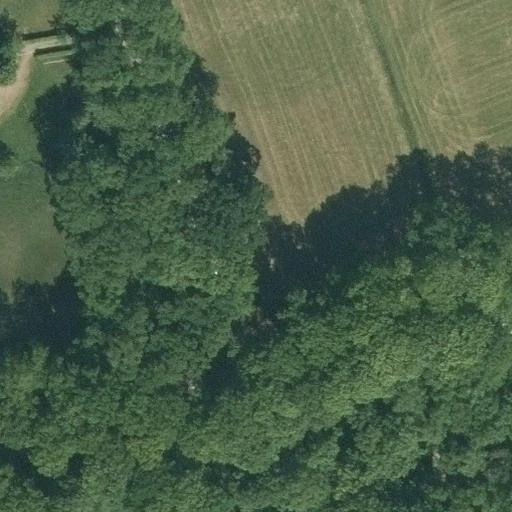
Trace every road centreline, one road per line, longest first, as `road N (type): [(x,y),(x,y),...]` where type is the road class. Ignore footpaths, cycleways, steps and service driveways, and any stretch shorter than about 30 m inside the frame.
road 1 (tertiary): [(231,335),(228,289),(122,0)]
road 2 (tertiary): [(0,458),(194,378),(231,335)]
road 3 (unclassified): [(231,335),(289,339),(467,269)]
